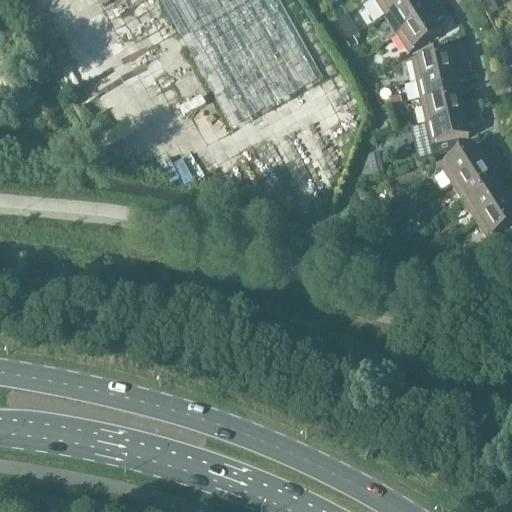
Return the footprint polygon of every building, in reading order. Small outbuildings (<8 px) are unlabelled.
[(374,0),(374,1),(385,19),(414,0),(374,0)] [(434,0),(424,7),(418,0),(414,0),(385,19),(397,37),(443,8),(437,0),(434,0)] [(490,0),(475,0),(488,18),(498,12),(490,0)] [(449,17),(443,8),(397,37),(409,56),(442,36),(435,25),(449,17)] [(353,39),(346,44),(350,51),(357,47),(353,39)] [(417,84),(470,72),(467,62),(452,65),(449,53),(412,62),(417,84)] [(470,75),(470,72),(417,84),(422,105),(459,97),(457,86),(472,83),(470,75)] [(203,84),(181,95),(187,107),(209,96),(203,84)] [(461,107),(459,97),(422,105),(426,126),(479,114),(477,104),(461,107)] [(482,125),(479,114),(426,126),(431,148),(442,146),(457,143),(469,140),(466,128),(482,125)] [(442,146),(431,148),(434,159),(458,149),(457,143),(442,146)] [(440,168),(452,187),(498,158),(492,149),(478,157),(472,147),(440,168)] [(369,158),(360,182),(384,177),(379,156),(369,158)] [(452,187),(463,205),(496,185),(490,176),(503,167),(498,158),(452,187)] [(463,205),(475,224),(511,199),(511,187),(502,194),(496,185),(463,205)] [(511,199),(475,224),(487,243),(511,226),(511,199)] [(387,200),(379,211),(392,221),(400,210),(387,200)] [(407,227),(397,234),(403,243),(413,237),(407,227)] [(444,261),(438,265),(443,274),(449,270),(444,261)]
